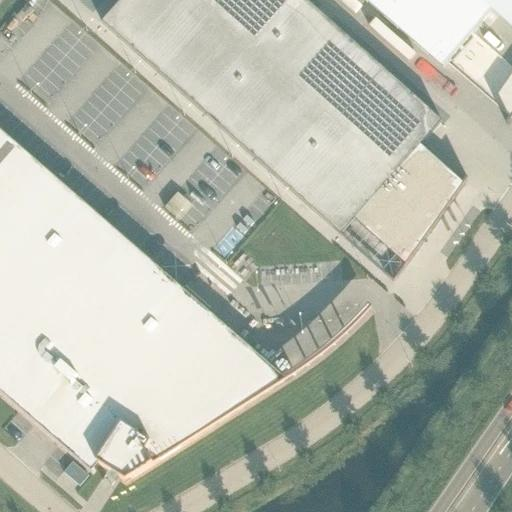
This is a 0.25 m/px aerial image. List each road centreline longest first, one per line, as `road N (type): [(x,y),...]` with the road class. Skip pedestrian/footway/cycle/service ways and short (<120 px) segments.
road 1 (unclassified): [(511,208),(457,286),(370,382),(294,441),(177,511)]
road 2 (primary): [(511,406),(437,511)]
